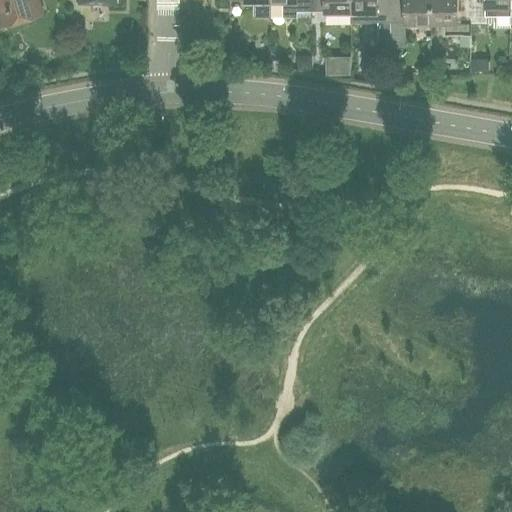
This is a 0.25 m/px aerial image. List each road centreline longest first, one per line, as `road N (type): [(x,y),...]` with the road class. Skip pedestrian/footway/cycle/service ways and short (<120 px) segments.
road 1 (tertiary): [(511,139),(291,101),(164,95)]
road 2 (tertiary): [(164,95),(0,122)]
